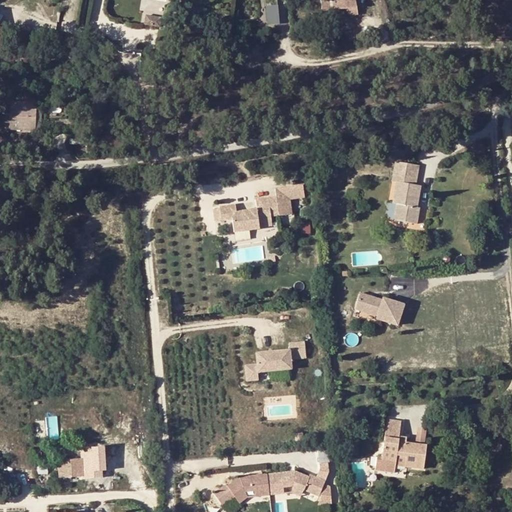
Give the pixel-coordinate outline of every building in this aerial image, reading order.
[(263,0),(266,24),(279,23),(276,0),(263,0)] [(337,17),(357,14),(354,0),(320,0),(321,11),(335,9),(337,17)] [(141,22),(154,25),(156,17),(142,14),(141,22)] [(208,25),(209,16),(195,16),(194,24),(208,25)] [(34,129),(35,103),(12,103),(11,128),(34,129)] [(393,171),(417,175),(419,165),(395,161),(393,171)] [(393,171),(392,180),(396,181),(415,185),(417,175),(393,171)] [(415,185),(396,181),(392,203),(396,204),(393,220),(417,224),(420,208),(416,207),(420,186),(415,185)] [(277,212),(278,216),(291,214),(289,199),(304,198),(302,185),(280,187),(275,193),(277,212)] [(275,193),(268,194),(270,213),(277,212),(275,193)] [(237,211),(236,203),(220,205),(220,206),(222,219),(232,218),(234,231),(259,228),(258,221),(258,215),(270,213),(268,194),(255,196),(257,208),(237,211)] [(271,220),(270,213),(258,215),(258,221),(271,220)] [(380,300),(358,294),(353,310),(376,316),(375,319),(396,325),(402,304),(381,298),(380,300)] [(248,365),(250,380),(261,379),(261,372),(294,369),(293,359),(310,358),(308,342),(307,342),(307,339),(292,341),(292,349),(259,352),(260,364),(248,365)] [(399,437),(400,421),(386,419),(381,457),(377,457),(375,471),(394,473),(395,465),(396,455),(406,456),(404,466),(423,469),(426,445),(405,442),(406,438),(399,437)] [(426,440),(428,428),(419,426),(417,439),(426,440)] [(84,454),(84,462),(94,462),(94,453),(84,454)] [(396,455),(395,465),(404,466),(406,456),(396,455)] [(82,475),(81,460),(61,461),(61,476),(82,475)] [(209,494),(219,508),(231,499),(233,501),(241,495),(242,498),(265,495),(280,493),(279,488),(289,487),(287,490),(297,494),(299,491),(314,497),(321,482),(305,475),(305,478),(291,471),(263,474),(235,477),(223,486),(221,485),(209,494)]
